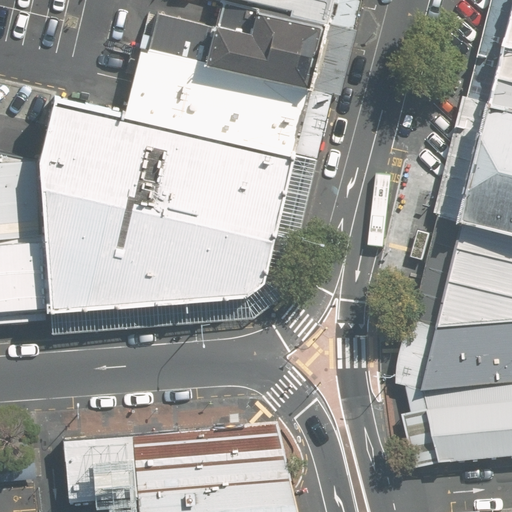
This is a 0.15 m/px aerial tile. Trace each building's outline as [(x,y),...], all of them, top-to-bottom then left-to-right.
[(150,10),(141,44),(315,86),(331,22),(241,0),(220,0),(214,24),(150,10)] [(241,0),(331,22),(336,0),(241,0)] [(315,86),(141,44),(125,109),(299,150),(315,86)] [(511,73),(506,72),(499,102),(511,104),(511,73)] [(125,109),(51,91),(36,157),(36,159),(45,304),(46,307),(248,293),(268,276),(299,150),(125,109)] [(511,104),(499,102),(470,219),(511,229),(511,104)] [(36,157),(0,147),(0,309),(46,307),(45,304),(36,159),(36,157)] [(443,324),(511,318),(511,229),(470,219),(443,324)] [(427,389),(511,380),(511,318),(443,324),(427,389)] [(511,380),(427,389),(445,460),(511,452),(511,380)]
